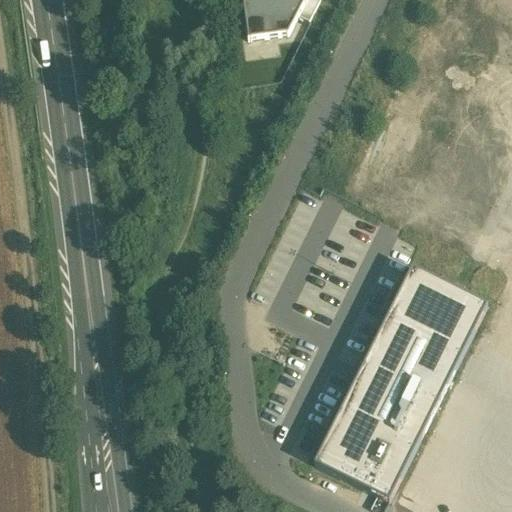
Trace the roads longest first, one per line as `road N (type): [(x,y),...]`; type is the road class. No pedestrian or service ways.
road 1 (primary): [(44,0),(107,511)]
road 2 (track): [(55,511),(40,339),(0,63)]
